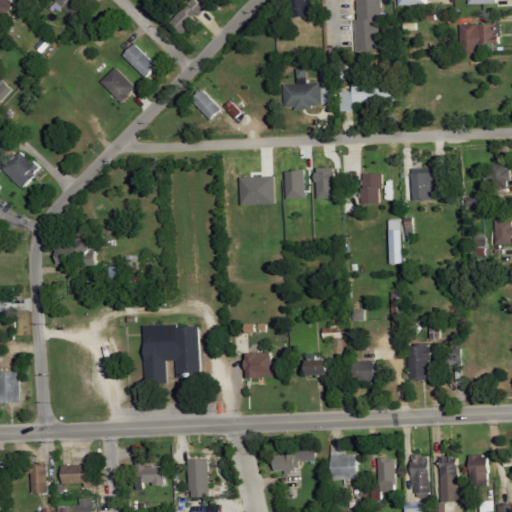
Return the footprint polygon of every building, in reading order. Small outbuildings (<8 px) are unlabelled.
[(19,5),(12,0),(0,0),(0,23),(1,24),(19,5)] [(57,0),(53,6),(61,12),(64,8),(78,19),(88,6),(80,0),(57,0)] [(190,0),(198,0),(206,8),(191,23),(194,26),(189,31),(187,28),(181,35),(168,21),(190,0)] [(292,0),(315,0),(317,12),(301,14),(302,20),(295,21),(292,0)] [(357,0),(381,0),(382,18),(379,18),(380,49),(356,50),(355,19),(357,19),(357,0)] [(420,11),(421,19),(435,19),(435,11),(420,11)] [(403,22),(416,22),(416,29),(403,30),(403,22)] [(459,22),(496,22),(496,31),(498,31),(499,43),(478,43),(478,53),(466,54),(466,43),(459,43),(459,22)] [(150,79),(161,67),(137,44),(126,56),(150,79)] [(306,67),(296,67),(297,77),(307,76),(306,67)] [(125,103),(139,90),(120,68),(105,81),(125,103)] [(321,81),(320,69),(335,69),(337,103),(322,104),(321,81)] [(15,90),(5,80),(0,84),(0,102),(2,104),(15,90)] [(283,83),(321,81),(322,104),(312,105),(312,108),(294,109),(294,105),(284,106),(283,83)] [(352,83),(390,81),(391,100),(353,102),(352,83)] [(203,88),(192,99),(211,118),(221,108),(203,88)] [(231,99),(224,106),(236,118),(242,111),(231,99)] [(44,169),(24,151),(6,169),(26,188),(44,169)] [(511,183),(511,169),(508,170),(508,158),(493,157),(493,167),(488,167),(488,183),(511,183)] [(321,200),(340,199),(340,168),(321,168),(321,200)] [(440,173),(432,173),(432,169),(416,169),(417,201),(441,200),(440,173)] [(290,200),(310,199),(309,171),(289,172),(290,200)] [(384,174),(364,174),(364,203),(384,203),(384,174)] [(279,177),(245,178),(245,206),(280,205),(279,177)] [(405,220),(392,221),(394,265),(406,264),(405,220)] [(511,222),(499,222),(498,245),(511,244),(511,222)] [(100,265),(100,251),(88,251),(87,236),(91,236),(91,226),(80,227),(80,245),(61,245),(61,266),(100,265)] [(487,256),(488,241),(482,241),(482,249),(477,248),(476,255),(487,256)] [(127,268),(113,268),(113,285),(127,285),(127,268)] [(0,298),(0,317),(13,318),(13,299),(0,298)] [(396,329),(410,329),(409,298),(395,298),(396,329)] [(204,328),(182,328),(182,325),(149,326),(150,381),(171,381),(171,362),(181,361),(181,379),(192,379),(192,375),(204,375),(204,328)] [(353,339),(353,326),(325,327),(326,340),(353,339)] [(434,381),(435,346),(414,346),(413,381),(434,381)] [(253,379),(281,378),(280,353),(252,354),(253,379)] [(315,377),(339,376),(337,354),(314,355),(315,377)] [(387,371),(381,371),(381,362),(361,363),(362,382),(387,382),(387,371)] [(24,372),(2,373),(3,404),(25,403),(24,372)] [(362,480),(361,455),(347,455),(347,445),(334,445),(335,481),(362,480)] [(320,450),(287,451),(287,460),(280,460),(280,473),(290,472),(290,473),(305,472),(305,463),(320,462),(320,450)] [(415,494),(432,494),(432,456),(414,456),(415,494)] [(472,456),(473,487),(493,487),(492,456),(472,456)] [(461,502),(460,457),(443,458),(444,503),(461,502)] [(398,492),(398,458),(381,459),(381,493),(398,492)] [(213,460),(194,460),(195,499),(214,498),(213,460)] [(150,467),(149,462),(140,463),(140,491),(149,491),(149,486),(168,486),(168,467),(150,467)] [(50,493),(49,464),(30,465),(31,474),(34,474),(35,494),(50,493)] [(88,489),(97,489),(97,465),(66,466),(66,485),(88,484),(88,489)] [(79,511),(78,511),(95,511),(95,499),(83,499),(83,506),(60,506),(60,511),(79,511)] [(497,511),(497,501),(483,502),(482,511),(497,511)]
